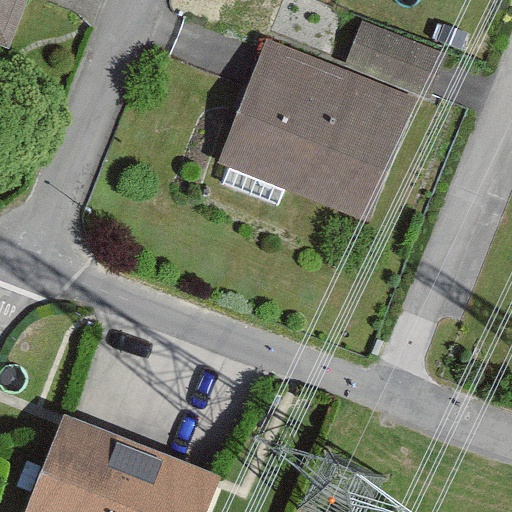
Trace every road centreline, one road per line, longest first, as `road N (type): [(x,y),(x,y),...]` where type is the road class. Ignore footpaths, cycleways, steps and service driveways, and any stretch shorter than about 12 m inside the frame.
road 1 (residential): [(511,444),(21,261)]
road 2 (residential): [(21,261),(123,0)]
